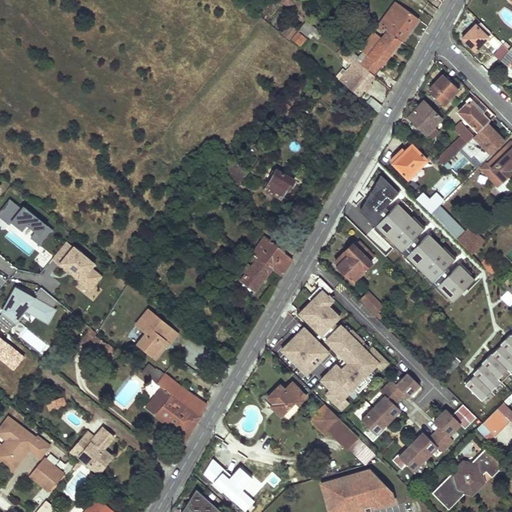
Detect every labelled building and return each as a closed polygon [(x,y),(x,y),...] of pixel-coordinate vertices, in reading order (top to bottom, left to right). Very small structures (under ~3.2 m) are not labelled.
[(279,0),(294,12),(300,4),(295,0),(279,0)] [(400,42),(417,20),(394,4),(385,17),(376,28),(381,32),(383,29),(400,42)] [(313,27),(305,21),(297,32),(305,39),(307,35),(311,30),(313,27)] [(491,32),(481,22),(477,26),(475,25),(466,34),(469,37),(465,41),(475,51),(487,37),(487,36),(491,32)] [(287,39),(295,30),(290,26),(289,26),(286,24),(278,32),(287,39)] [(373,76),(400,42),(383,29),(381,32),(384,34),(379,40),(371,35),(357,52),(360,55),(365,58),(360,64),(373,76)] [(307,35),(315,41),(319,35),(311,30),(307,35)] [(305,39),(297,32),(291,40),(299,46),(305,39)] [(498,40),(489,51),(500,61),(509,51),(507,49),(503,45),(498,40)] [(360,64),(355,61),(344,52),(338,58),(350,68),(339,80),(358,96),(373,76),(360,64)] [(355,61),(360,64),(365,58),(360,55),(355,61)] [(458,90),(442,76),(429,90),(433,93),(430,97),(438,104),(441,101),(445,104),(458,90)] [(381,106),(373,100),(368,105),(378,112),(381,106)] [(441,118),(424,100),(408,116),(425,133),(441,118)] [(487,123),(490,121),(483,114),(476,107),(470,101),(458,112),(472,126),(478,132),(487,123)] [(488,109),(481,102),(476,107),(483,114),(488,109)] [(461,122),(454,129),(467,143),(474,136),(468,129),(461,122)] [(505,142),(487,123),(478,132),(474,136),(467,143),(460,149),(470,160),(473,157),(480,165),(505,142)] [(478,132),(472,126),(468,129),(474,136),(478,132)] [(460,149),(467,143),(461,137),(437,159),(443,165),(447,162),(459,151),(460,149)] [(481,169),(497,187),(511,174),(508,171),(511,167),(511,143),(510,142),(488,163),(487,163),(481,169)] [(427,160),(412,145),(393,164),(408,179),(427,160)] [(470,160),(460,149),(459,151),(476,169),(478,167),(480,165),(473,157),(470,160)] [(230,160),(221,172),(238,184),(247,172),(230,160)] [(448,172),(435,185),(446,197),(460,183),(448,172)] [(399,194),(381,175),(376,184),(379,187),(373,193),(371,192),(364,204),(366,207),(361,213),(376,227),(385,237),(395,246),(417,268),(425,276),(447,298),(452,302),(474,279),(470,275),(443,248),(430,236),(412,218),(398,204),(389,212),(385,207),(399,194)] [(286,194),(291,187),(273,176),(264,190),(279,200),(284,192),(286,194)] [(199,191),(192,200),(204,209),(211,200),(199,191)] [(49,229),(19,205),(17,207),(6,198),(0,204),(0,218),(5,223),(7,220),(18,229),(23,223),(31,230),(27,236),(37,244),(49,229)] [(429,207),(421,199),(418,201),(427,210),(429,207)] [(429,207),(427,210),(430,213),(439,205),(436,201),(429,207)] [(413,216),(412,218),(430,236),(432,234),(413,216)] [(373,230),(383,239),(385,237),(376,227),(373,230)] [(456,239),(471,255),(484,243),(468,228),(456,239)] [(255,263),(240,282),(253,293),(272,269),(281,276),(291,259),(285,255),(286,254),(265,237),(249,258),(255,263)] [(343,253),(346,257),(337,266),(353,282),(372,262),(370,260),(368,258),(372,254),(359,241),(354,245),(353,243),(343,253)] [(66,242),(51,260),(90,293),(102,278),(94,271),(96,268),(66,242)] [(394,247),(416,269),(417,268),(395,246),(394,247)] [(444,247),(443,248),(470,275),(471,274),(444,247)] [(478,261),(493,276),(497,271),(483,257),(481,258),(478,261)] [(424,278),(446,299),(447,298),(425,276),(424,278)] [(320,278),(315,283),(320,287),(329,296),(333,291),(320,278)] [(16,287),(1,315),(14,326),(15,328),(27,314),(49,327),(57,311),(54,309),(58,303),(41,289),(34,298),(16,287)] [(320,287),(309,299),(312,302),(300,314),(311,325),(313,322),(325,333),(331,328),(333,330),(335,332),(326,341),(347,363),(356,371),(349,378),(341,369),(336,365),(321,380),(322,381),(326,386),(331,390),(326,395),(341,410),(349,403),(344,398),(354,388),(358,393),(371,380),(367,376),(368,375),(372,370),(376,366),(381,371),(388,363),(373,348),(368,352),(362,346),(365,343),(351,330),(348,333),(344,328),(341,325),(339,328),(334,323),(337,320),(332,315),(335,312),(329,306),(335,300),(330,295),(329,296),(320,287)] [(360,299),(375,315),(377,312),(383,307),(368,291),(360,299)] [(500,299),(509,307),(511,304),(511,296),(506,292),(500,299)] [(156,360),(177,334),(147,310),(134,326),(145,334),(137,345),(156,360)] [(1,315),(0,316),(0,326),(8,334),(14,326),(1,315)] [(114,351),(89,331),(80,344),(98,358),(102,358),(105,361),(114,351)] [(295,342),(292,339),(281,350),(306,375),(317,364),(314,361),(326,349),(307,331),(295,342)] [(511,334),(510,336),(509,335),(500,344),(501,345),(492,354),(491,353),(482,363),(482,364),(463,383),(481,400),(500,382),(501,383),(511,373),(510,372),(511,369),(511,334)] [(0,358),(14,369),(24,356),(0,337),(0,358)] [(447,376),(461,361),(454,355),(441,370),(447,376)] [(347,363),(341,369),(349,378),(356,371),(347,363)] [(163,375),(148,364),(142,372),(152,380),(191,412),(194,410),(200,415),(206,404),(179,386),(164,374),(163,375)] [(361,420),(368,427),(364,432),(373,441),(378,436),(376,434),(400,410),(394,404),(405,393),(408,397),(420,385),(408,373),(396,384),(392,380),(380,391),(385,396),(361,420)] [(157,393),(145,408),(176,434),(185,441),(200,415),(194,410),(191,412),(152,380),(148,385),(157,393)] [(264,400),(280,416),(295,401),(298,404),(306,397),(291,382),(284,390),(279,385),(264,400)] [(65,406),(62,398),(47,403),(49,411),(65,406)] [(503,403),(497,408),(506,417),(511,411),(503,403)] [(392,459),(401,468),(405,464),(413,471),(437,447),(442,451),(453,440),(448,435),(460,424),(465,428),(476,417),(462,404),(452,415),(446,409),(433,421),(439,427),(429,438),(423,432),(407,447),(398,456),(397,454),(392,459)] [(310,420),(324,433),(328,430),(346,448),(357,437),(332,412),(325,405),(310,420)] [(482,423),(494,435),(495,436),(510,420),(506,417),(497,408),(482,423)] [(6,418),(0,426),(0,438),(4,441),(0,447),(0,464),(11,472),(27,451),(39,459),(48,446),(36,437),(34,439),(6,418)] [(494,435),(482,423),(477,429),(488,440),(494,435)] [(387,427),(385,425),(376,434),(378,436),(387,427)] [(114,437),(102,428),(94,438),(88,433),(83,438),(85,439),(78,446),(84,450),(78,457),(94,470),(107,455),(102,451),(114,437)] [(185,441),(176,434),(172,438),(182,446),(185,441)] [(407,447),(406,445),(397,454),(398,456),(407,447)] [(78,446),(73,452),(78,457),(84,450),(78,446)] [(432,493),(439,500),(440,499),(448,507),(455,499),(456,499),(463,490),(467,492),(472,494),(475,491),(475,492),(478,488),(477,481),(483,475),(487,471),(490,468),(494,472),(501,464),(486,448),(470,464),(464,462),(462,462),(432,493)] [(107,455),(94,470),(98,473),(111,458),(107,455)] [(43,459),(28,478),(46,492),(61,473),(43,459)] [(253,477),(240,466),(231,476),(214,462),(203,475),(246,511),(255,501),(241,490),(253,477)] [(503,466),(501,464),(494,472),(490,468),(487,471),(492,477),(503,466)] [(369,470),(318,485),(325,511),(368,511),(394,504),(391,493),(369,470)] [(220,511),(196,489),(181,511),(220,511)] [(88,511),(111,511),(92,497),(89,501),(94,505),(88,511)] [(46,511),(50,508),(43,503),(36,511),(46,511)]
